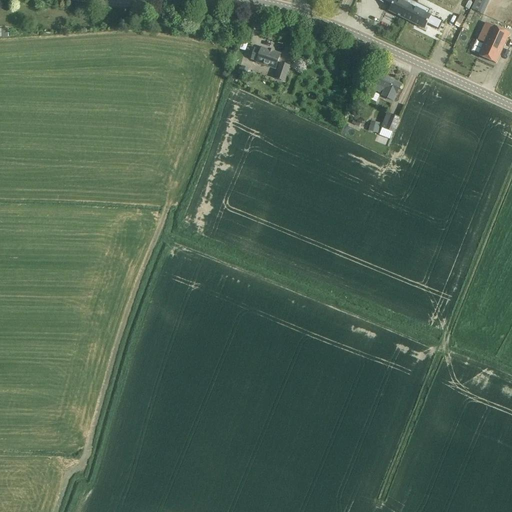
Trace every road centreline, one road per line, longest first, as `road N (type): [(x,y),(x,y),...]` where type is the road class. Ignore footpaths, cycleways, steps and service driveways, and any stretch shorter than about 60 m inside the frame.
road 1 (track): [(511,177),(379,503)]
road 2 (tertiary): [(511,106),(262,2)]
